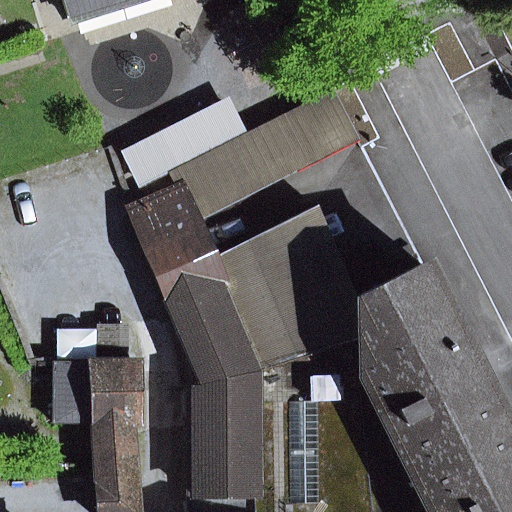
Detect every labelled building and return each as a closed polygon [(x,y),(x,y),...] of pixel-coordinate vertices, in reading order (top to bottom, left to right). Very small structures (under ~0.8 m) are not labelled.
[(121,0),(61,0),(67,18),(121,0)] [(180,190),(198,232),(362,149),(333,92),(168,175),(176,192),(180,190)] [(163,136),(177,164),(239,132),(226,105),(163,136)] [(87,118),(66,126),(76,154),(97,146),(87,118)] [(177,164),(163,136),(127,155),(141,182),(177,164)] [(198,232),(180,190),(176,192),(130,212),(168,306),(216,285),(221,283),(198,232)] [(357,343),(355,299),(316,207),(211,260),(221,283),(216,285),(256,373),(357,343)] [(511,511),(511,441),(485,389),(422,265),(355,299),(357,343),(356,378),(425,511),(511,511)] [(216,285),(168,306),(206,394),(253,394),(254,394),(256,373),(216,285)] [(425,511),(356,378),(357,343),(256,373),(254,394),(253,394),(254,472),(255,472),(255,496),(254,496),(254,511),(425,511)] [(53,423),(94,423),(94,419),(96,364),(54,363),(53,423)] [(138,432),(139,365),(96,364),(94,419),(128,421),(129,433),(138,432)] [(255,472),(254,472),(253,394),(206,394),(193,395),(194,511),(254,511),(254,496),(255,496),(255,472)] [(97,466),(132,465),(129,433),(128,421),(94,419),(94,423),(97,466)] [(99,511),(135,511),(132,465),(97,466),(99,511)]
